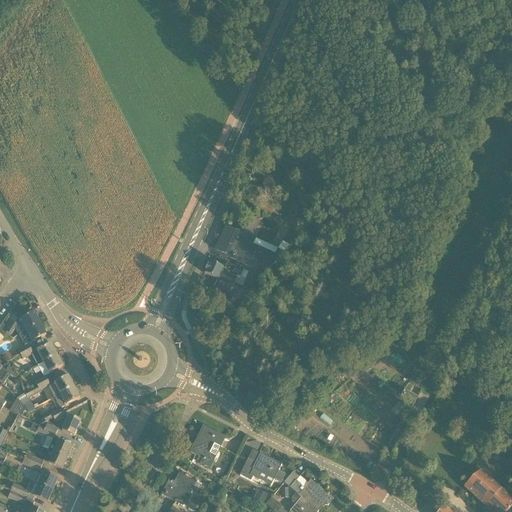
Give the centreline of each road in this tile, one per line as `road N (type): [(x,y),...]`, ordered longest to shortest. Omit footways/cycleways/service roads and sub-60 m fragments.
road 1 (secondary): [(153,332),(299,0)]
road 2 (track): [(441,377),(427,368),(326,205),(244,93)]
road 3 (tertiary): [(369,487),(258,430),(205,388)]
road 4 (track): [(441,377),(511,239)]
road 5 (residential): [(125,511),(205,388)]
road 6 (secondary): [(71,511),(128,389)]
road 7 (track): [(377,493),(441,377)]
